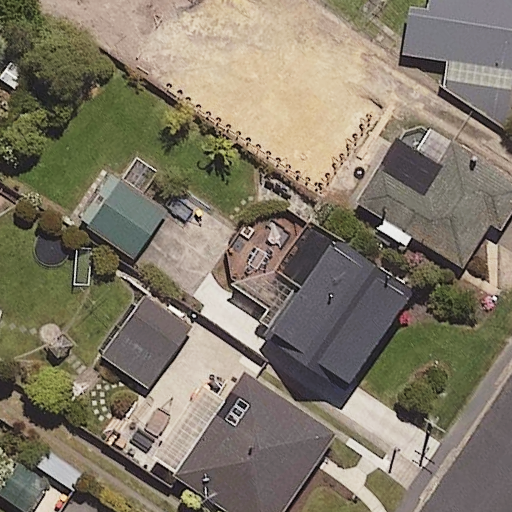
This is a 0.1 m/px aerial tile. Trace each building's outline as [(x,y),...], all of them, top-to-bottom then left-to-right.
[(511,0),(431,0),(430,6),(416,4),(407,52),(449,60),(443,88),(506,125),(511,92),(511,0)] [(327,104),(363,55),(313,19),(278,68),(327,104)] [(503,228),(511,214),(511,172),(419,113),(362,200),(464,266),(493,222),(503,228)] [(135,258),(167,212),(111,173),(79,219),(135,258)] [(351,387),(414,290),(311,223),(282,268),(264,256),(243,288),(279,312),(266,331),(351,387)] [(149,388),(191,331),(146,298),(104,355),(149,388)] [(233,511),(283,511),(338,434),(247,371),(226,401),(209,389),(159,461),(233,511)] [(76,492),(89,473),(38,439),(25,458),(76,492)] [(28,511),(49,481),(22,463),(1,495),(28,511)]
